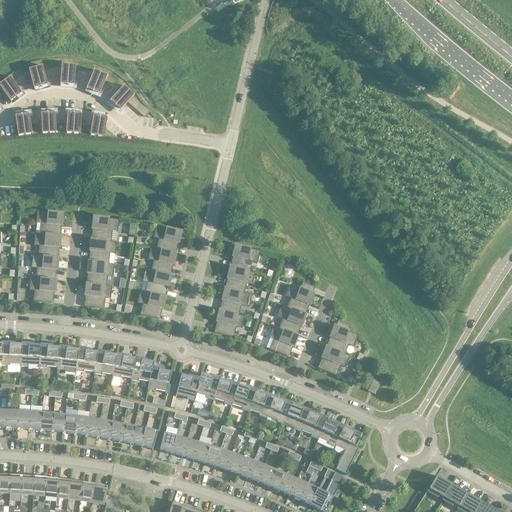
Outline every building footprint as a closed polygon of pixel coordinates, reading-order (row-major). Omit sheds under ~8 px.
[(75,65),(61,64),(60,85),(60,87),(76,88),(76,79),(74,79),(75,65)] [(42,66),(28,69),(34,90),(34,92),(50,88),(47,79),(45,79),(42,66)] [(94,70),(85,91),(100,97),(103,89),(102,88),(107,75),(94,70)] [(10,77),(0,83),(0,87),(11,102),(12,104),(25,95),(19,87),(18,88),(10,77)] [(134,95),(124,85),(109,101),(108,103),(120,113),(126,106),(125,105),(134,95)] [(29,110),(13,112),(15,122),(17,122),(19,135),(33,133),(29,112),(29,110)] [(55,110),(39,111),(39,120),(41,120),(42,134),(56,133),(55,110)] [(81,111),(65,110),(65,119),(67,119),(66,133),(80,134),(81,113),(81,111)] [(90,135),(104,137),(107,116),(107,114),(92,112),(90,121),(92,121),(90,135)] [(63,214),(37,211),(36,223),(37,224),(37,223),(43,223),(42,234),(58,236),(59,225),(61,225),(61,226),(62,226),(63,214)] [(119,220),(93,217),(92,229),(93,229),(95,229),(93,240),(110,242),(111,231),(117,231),(117,232),(118,232),(119,220)] [(182,232),(156,226),(153,238),(154,238),(154,237),(160,239),(157,249),(174,253),(176,243),(178,243),(178,244),(179,244),(181,233),(182,232)] [(41,246),(39,257),(56,258),(57,247),(59,248),(60,248),(61,236),(58,236),(42,234),(35,234),(34,246),(34,245),(41,246)] [(92,251),(91,262),(108,264),(109,253),(115,253),(115,254),(117,242),(110,242),(93,240),(91,240),(89,252),(90,252),(90,251),(92,251)] [(235,257),(232,268),(248,272),(251,261),(257,262),(257,263),(260,252),(235,245),(232,257),(233,257),(233,256),(235,257)] [(155,260),(152,271),(168,275),(171,264),(173,265),(173,266),(176,254),(174,253),(157,249),(151,248),(148,260),(149,260),(149,259),(155,260)] [(38,268),(37,279),(53,281),(55,270),(57,270),(57,271),(59,259),(56,258),(39,257),(33,256),(31,268),(32,268),(32,267),(38,268)] [(90,273),(89,284),(105,286),(106,275),(112,276),(112,277),(113,277),(114,265),(108,264),(91,262),(88,262),(87,274),(88,274),(88,273),(90,273)] [(230,279),(227,290),(243,293),(246,283),(252,284),(251,285),(252,285),(255,273),(248,272),(232,268),(230,267),(227,279),(228,278),(230,279)] [(149,282),(147,293),(163,297),(166,286),(168,287),(167,287),(168,288),(171,276),(168,275),(152,271),(146,270),(143,281),(143,282),(144,281),(149,282)] [(34,302),(52,304),(52,303),(51,303),(52,292),(54,292),(54,293),(55,293),(56,281),(53,281),(37,279),(30,278),(29,290),(30,290),(30,289),(36,290),(35,301),(34,301),(34,302)] [(292,298),(288,308),(303,314),(307,304),(309,305),(309,306),(310,306),(314,295),(312,294),(314,288),(315,288),(302,283),(300,289),(290,285),(285,296),(286,297),(286,296),(292,298)] [(86,307),(103,309),(103,308),(104,297),(110,298),(110,299),(111,299),(112,287),(105,286),(89,284),(86,284),(85,296),(85,295),(88,296),(86,307)] [(224,300),(222,311),(238,315),(240,304),(246,306),(246,307),(247,307),(250,295),(243,293),(227,290),(224,289),(221,301),(222,301),(222,300),(224,300)] [(141,315),(158,319),(160,308),(162,308),(162,309),(163,309),(166,298),(163,297),(147,293),(140,291),(137,303),(138,303),(138,302),(144,304),(141,315)] [(284,319),(280,329),(295,335),(299,325),(301,326),(301,327),(306,315),(303,314),(288,308),(282,306),(277,317),(278,317),(284,319)] [(216,333),(216,334),(233,338),(233,337),(232,337),(235,326),(241,328),(241,329),(244,317),(238,315),(222,311),(219,311),(216,322),(217,323),(217,322),(219,322),(216,333)] [(332,338),(328,348),(343,354),(348,344),(353,346),(353,347),(358,336),(348,332),(350,326),(351,327),(351,326),(338,321),(338,322),(336,327),(334,326),(329,338),(330,338),(330,337),(332,338)] [(271,350),(287,357),(287,356),(291,346),(293,346),(293,347),(293,348),(298,336),(295,335),(280,329),(273,327),(269,338),(270,338),(270,337),(276,340),(271,350)] [(3,343),(2,366),(9,366),(10,364),(20,365),(20,367),(21,367),(22,344),(21,344),(21,345),(3,344),(3,343)] [(22,344),(21,367),(28,367),(28,365),(38,366),(38,368),(39,368),(41,345),(40,345),(40,346),(22,345),(22,344)] [(41,345),(39,368),(46,369),(47,367),(57,368),(57,370),(59,347),(59,348),(41,346),(41,345)] [(60,347),(59,347),(57,370),(65,370),(65,368),(75,370),(75,372),(76,372),(79,349),(78,349),(78,350),(60,348),(60,347)] [(319,369),(336,376),(336,375),(335,375),(339,365),(345,367),(345,368),(350,357),(343,354),(328,348),(326,347),(321,359),(322,359),(322,358),(324,359),(320,369),(319,369)] [(79,349),(76,372),(83,373),(84,371),(94,372),(94,374),(97,351),(97,352),(79,350),(79,349)] [(98,351),(97,351),(94,374),(102,375),(102,373),(112,375),(112,377),(113,377),(116,354),(116,355),(98,353),(98,351)] [(117,354),(116,354),(113,377),(120,378),(120,376),(131,378),(130,380),(131,380),(135,358),(135,359),(116,356),(117,354)] [(135,358),(131,380),(138,382),(139,380),(149,382),(147,390),(148,390),(153,363),(135,359),(135,358)] [(154,363),(153,363),(148,390),(155,392),(156,390),(166,392),(165,394),(166,394),(171,373),(153,369),(154,363)] [(186,399),(194,401),(201,374),(199,380),(181,375),(175,396),(176,397),(177,395),(187,397),(186,399)] [(219,380),(201,374),(194,401),(194,402),(197,394),(207,397),(206,399),(213,401),(220,379),(220,378),(219,380)] [(220,379),(213,401),(214,401),(214,399),(224,402),(224,404),(231,406),(238,384),(237,385),(220,380),(220,379)] [(368,391),(369,392),(374,394),(379,383),(373,381),(368,391)] [(238,384),(231,406),(232,405),(242,408),(241,410),(248,412),(256,390),(255,391),(238,385),(238,384)] [(256,390),(248,412),(249,412),(250,411),(259,414),(259,416),(266,419),(274,397),(274,398),(256,392),(256,390)] [(275,397),(274,397),(266,419),(267,419),(267,417),(277,421),(276,422),(283,425),(292,404),(291,405),(274,398),(275,397)] [(292,404),(283,425),(284,426),(285,424),(294,428),(293,429),(300,432),(310,411),(309,411),(309,412),(292,405),(292,404)] [(30,408),(30,412),(28,431),(29,431),(29,430),(40,431),(40,432),(42,413),(42,409),(30,408)] [(18,411),(7,411),(6,430),(6,429),(17,429),(17,430),(17,431),(18,411)] [(30,412),(18,411),(17,431),(18,431),(18,429),(28,430),(28,431),(30,412)] [(310,411),(300,432),(301,433),(302,431),(311,435),(310,437),(317,440),(327,419),(326,420),(309,412),(310,411)] [(53,414),(42,413),(40,432),(40,431),(51,432),(51,433),(53,414)] [(65,415),(53,414),(51,433),(52,433),(52,432),(62,433),(62,434),(63,434),(65,415)] [(77,417),(65,415),(63,434),(63,433),(74,435),(74,436),(77,417)] [(88,418),(77,417),(74,436),(75,435),(85,436),(85,437),(88,418)] [(100,420),(88,418),(85,437),(86,437),(86,436),(96,438),(96,439),(97,439),(100,420)] [(327,419),(317,440),(318,440),(319,438),(328,443),(327,444),(334,448),(344,427),(343,428),(327,420),(327,419)] [(111,422),(100,420),(97,439),(97,438),(108,440),(108,441),(111,422)] [(123,424),(111,422),(108,441),(108,440),(119,442),(119,443),(123,424)] [(134,427),(123,424),(119,443),(120,442),(130,444),(130,445),(134,427)] [(146,429),(134,427),(130,445),(131,444),(141,447),(141,448),(146,429)] [(345,427),(344,427),(334,448),(335,448),(336,446),(345,451),(355,456),(359,448),(356,447),(360,439),(362,435),(361,435),(360,436),(344,428),(345,427)] [(252,433),(259,436),(261,431),(254,428),(252,433)] [(157,432),(146,429),(141,448),(142,448),(142,447),(152,449),(152,450),(153,450),(155,441),(157,432)] [(176,436),(164,433),(159,451),(171,454),(170,455),(176,436)] [(187,440),(176,436),(170,455),(171,455),(171,454),(182,457),(181,458),(187,440)] [(198,443),(187,440),(181,458),(182,458),(182,457),(193,460),(192,461),(198,443)] [(209,446),(198,443),(192,461),(193,461),(193,460),(203,463),(203,464),(209,446)] [(220,450),(209,446),(203,464),(204,465),(204,463),(214,467),(214,468),(220,450)] [(303,454),(310,457),(312,451),(305,449),(303,454)] [(231,453),(220,450),(214,468),(215,468),(215,467),(225,470),(225,471),(225,472),(231,453)] [(355,456),(345,451),(336,469),(346,474),(355,456)] [(242,457),(231,453),(225,472),(226,471),(236,474),(235,475),(236,475),(242,457)] [(254,462),(242,457),(236,475),(236,474),(246,478),(246,479),(254,462)] [(264,466),(254,462),(246,479),(247,479),(247,478),(257,482),(257,483),(257,484),(264,466)] [(275,470),(264,466),(257,484),(258,483),(268,487),(267,488),(268,488),(275,470)] [(333,472),(328,469),(324,477),(329,480),(333,472)] [(286,475),(275,470),(268,488),(268,487),(278,491),(278,492),(286,475)] [(344,477),(335,473),(325,493),(328,495),(334,498),(335,498),(334,497),(344,477)] [(10,476),(0,475),(0,493),(9,494),(10,476)] [(297,479),(286,475),(278,492),(279,492),(279,491),(289,496),(288,497),(289,497),(297,479)] [(22,476),(10,476),(9,494),(21,494),(22,476)] [(34,477),(22,476),(21,494),(33,495),(34,477)] [(438,498),(439,495),(444,498),(451,486),(452,485),(447,482),(447,483),(442,481),(443,480),(437,476),(428,492),(438,498)] [(47,478),(34,477),(33,495),(45,496),(47,478)] [(59,480),(47,478),(45,496),(57,498),(59,480)] [(307,484),(297,479),(289,497),(289,496),(299,500),(299,501),(299,502),(307,484)] [(71,481),(59,480),(57,498),(68,499),(71,481)] [(83,483),(71,481),(68,499),(80,501),(83,483)] [(95,485),(83,483),(80,501),(92,503),(95,485)] [(318,489),(307,484),(299,502),(300,501),(309,505),(309,506),(318,489)] [(107,487),(95,485),(92,503),(104,505),(104,503),(106,503),(108,496),(105,496),(107,487)] [(462,492),(451,486),(444,498),(443,501),(453,507),(454,504),(459,507),(466,494),(467,494),(462,491),(462,492)] [(325,493),(318,489),(309,506),(310,507),(310,506),(320,510),(319,511),(320,511),(322,511),(326,511),(331,503),(326,501),(328,495),(325,493)] [(477,500),(466,494),(459,507),(458,510),(461,511),(476,511),(482,503),(482,502),(477,500)] [(170,511),(165,510),(164,511),(183,511),(185,506),(173,503),(170,511)] [(492,509),(482,503),(476,511),(496,511),(497,511),(492,508),(492,509)]
